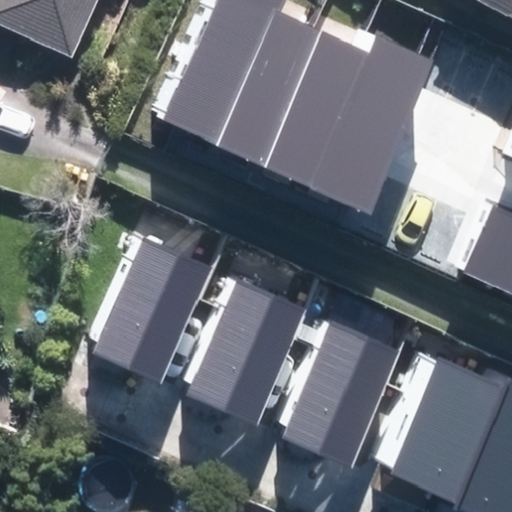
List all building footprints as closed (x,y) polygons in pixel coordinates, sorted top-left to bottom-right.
[(0,0),(0,22),(67,52),(89,0),(0,0)] [(511,0),(477,0),(511,18),(511,0)] [(511,57),(504,54),(421,222),(511,266),(511,57)] [(273,134),(232,118),(216,158),(257,175),(273,134)] [(205,217),(132,181),(49,344),(122,381),(205,217)] [(299,262),(220,223),(137,386),(215,426),(299,262)] [(407,303),(329,263),(246,427),(324,466),(407,303)] [(468,511),(511,425),(511,352),(436,314),(353,477),(421,511),(468,511)] [(246,511),(175,492),(169,511),(246,511)]
